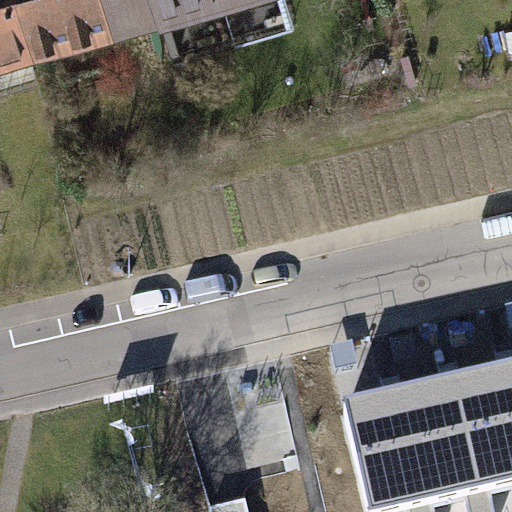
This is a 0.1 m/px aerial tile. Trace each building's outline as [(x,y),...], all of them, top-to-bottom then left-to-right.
[(0,0),(0,52),(32,43),(19,0),(0,0)] [(19,0),(32,43),(113,21),(158,9),(155,0),(19,0)] [(155,0),(158,9),(189,0),(155,0)] [(511,375),(464,388),(491,500),(511,494),(511,375)] [(464,388),(406,401),(432,511),(439,511),(467,505),(468,511),(493,511),(491,500),(464,388)] [(432,511),(406,401),(348,415),(370,511),(432,511)]
